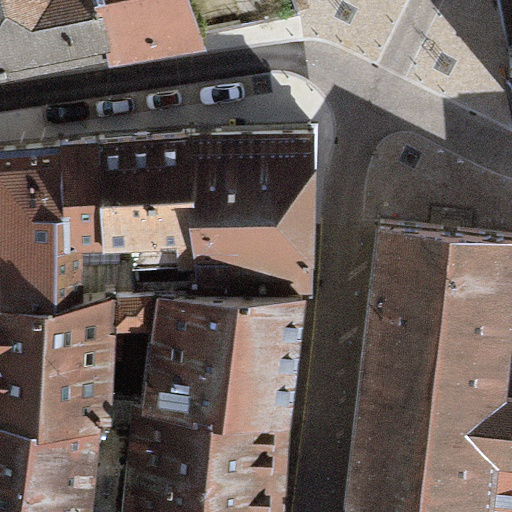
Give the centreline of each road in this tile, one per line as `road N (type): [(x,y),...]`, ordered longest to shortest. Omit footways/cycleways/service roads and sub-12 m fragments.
road 1 (residential): [(307,511),(352,175),(391,82)]
road 2 (residential): [(391,82),(295,63),(0,102)]
road 3 (residential): [(391,82),(482,155),(511,155)]
